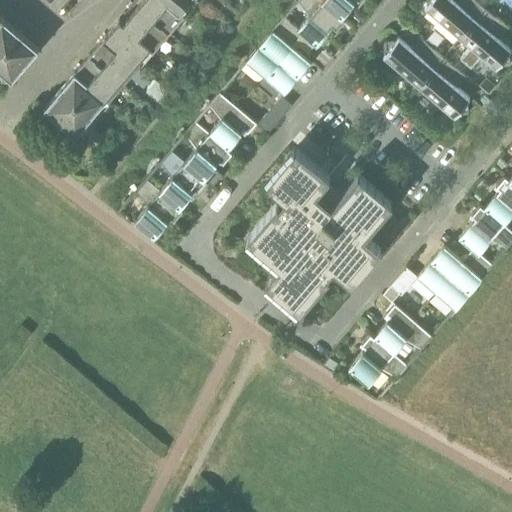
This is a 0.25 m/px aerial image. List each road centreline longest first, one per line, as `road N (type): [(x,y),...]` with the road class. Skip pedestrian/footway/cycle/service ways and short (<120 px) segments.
road 1 (residential): [(322,341),(200,261),(196,249),(197,235),(328,85)]
road 2 (residential): [(451,192),(322,341)]
road 3 (residential): [(328,85),(451,192)]
